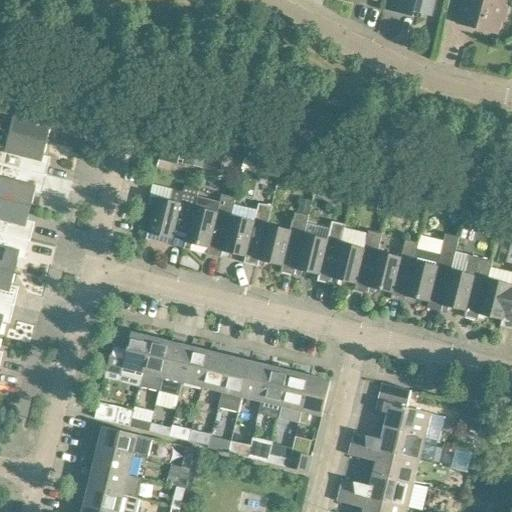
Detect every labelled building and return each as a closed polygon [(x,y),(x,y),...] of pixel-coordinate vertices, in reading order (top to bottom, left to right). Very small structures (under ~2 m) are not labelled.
[(390,0),(387,10),(413,17),(414,16),(412,15),(413,12),(431,16),(431,15),(428,14),(431,0),(390,0)] [(463,0),(460,14),(457,24),(475,28),(497,34),(505,0),(463,0)] [(0,112),(14,116),(10,132),(47,142),(52,122),(59,123),(62,110),(0,94),(0,112)] [(0,146),(0,164),(46,176),(49,163),(42,161),(47,142),(10,132),(6,148),(0,146)] [(165,136),(164,137),(162,147),(173,150),(176,139),(165,136)] [(185,160),(204,164),(208,147),(189,143),(185,160)] [(174,150),(173,150),(162,147),(159,159),(171,162),(174,150)] [(218,167),(222,151),(209,148),(205,164),(218,167)] [(0,198),(31,207),(36,187),(43,188),(46,176),(0,164),(0,198)] [(184,246),(198,189),(185,186),(184,192),(174,190),(171,202),(156,198),(153,210),(147,237),(153,239),(154,234),(171,238),(169,245),(183,249),(183,246),(184,246)] [(198,189),(184,246),(190,248),(191,243),(208,247),(207,254),(220,258),(221,255),(235,198),(222,195),(220,202),(197,197),(199,189),(198,189)] [(394,193),(389,213),(399,216),(404,213),(408,197),(394,193)] [(0,233),(30,241),(33,228),(26,226),(27,221),(31,207),(0,198),(0,233)] [(257,267),(272,207),(259,204),(254,222),(231,217),(235,198),(221,255),(227,257),(228,252),(245,256),(244,263),(257,267)] [(301,198),(298,212),(308,214),(312,201),(301,198)] [(294,276),(308,216),(295,213),(291,231),(268,226),(272,207),(257,267),(258,264),(264,266),(265,261),(282,265),(280,272),(294,276)] [(487,231),(496,233),(500,217),(490,215),(487,231)] [(304,234),(294,273),(295,273),(301,275),(302,270),(319,274),(317,281),(330,285),(331,285),(332,282),(331,282),(340,244),(341,244),(346,225),(345,225),(332,222),(327,240),(304,235),(304,234)] [(367,294),(382,234),(369,231),(364,249),(341,244),(340,244),(331,282),(332,282),(338,284),(339,279),(356,283),(354,290),(367,294)] [(0,233),(0,267),(15,271),(18,257),(20,252),(27,253),(30,241),(0,233)] [(382,234),(367,294),(368,294),(368,291),(374,293),(376,288),(392,292),(391,299),(404,303),(418,243),(405,240),(401,258),(378,253),(382,234)] [(417,250),(404,303),(412,304),(413,304),(414,304),(415,304),(415,303),(416,302),(416,301),(417,298),(429,301),(427,308),(440,311),(441,312),(442,309),(441,309),(450,270),(451,271),(456,252),(459,237),(445,234),(444,241),(440,255),(417,250)] [(477,321),(492,261),(479,258),(469,255),(465,274),(451,271),(450,270),(441,309),(442,309),(448,311),(449,306),(466,310),(464,317),(477,321)] [(501,326),(511,329),(511,280),(511,285),(488,280),(492,261),(477,321),(478,321),(478,318),(484,320),(486,315),(502,319),(501,326)] [(0,302),(14,306),(17,293),(10,291),(15,271),(0,267),(0,302)] [(0,330),(4,317),(11,318),(14,306),(0,302),(0,330)] [(107,371),(121,375),(123,368),(143,373),(152,338),(131,333),(131,335),(116,332),(107,371)] [(143,373),(140,387),(160,392),(171,342),(152,338),(143,373)] [(171,342),(160,392),(179,396),(183,382),(191,347),(183,345),(184,341),(173,339),(172,343),(171,342)] [(191,347),(183,382),(203,387),(211,352),(191,347)] [(211,352),(203,387),(222,392),(231,357),(211,352)] [(231,357),(222,392),(242,397),(251,362),(231,357)] [(251,362),(242,397),(262,402),(270,367),(251,362)] [(278,419),(282,406),(290,372),(290,371),(290,368),(280,365),(279,369),(270,367),(262,402),(259,414),(278,419)] [(290,372),(282,406),(301,411),(310,376),(290,372)] [(310,376),(301,411),(302,411),(299,423),(307,425),(310,413),(322,416),(331,381),(310,376)] [(387,413),(384,427),(426,437),(432,414),(407,408),(411,391),(382,384),(375,410),(387,413)] [(99,402),(95,418),(114,423),(118,407),(99,402)] [(484,412),(468,409),(464,425),(480,429),(484,412)] [(132,418),(130,427),(149,432),(151,423),(132,418)] [(151,423),(149,432),(169,436),(171,428),(151,423)] [(103,426),(98,447),(133,455),(148,459),(153,439),(103,426)] [(180,427),(177,438),(189,441),(192,430),(180,427)] [(420,461),(426,437),(384,427),(381,439),(354,433),(351,444),(420,461)] [(192,430),(189,441),(209,446),(211,439),(212,435),(192,430)] [(220,441),(218,450),(228,453),(231,444),(220,441)] [(231,444),(228,453),(248,458),(251,446),(231,441),(231,444)] [(375,462),(372,474),(414,484),(420,461),(351,444),(348,455),(375,462)] [(251,446),(248,458),(268,463),(270,455),(271,451),(251,446)] [(93,467),(128,475),(133,455),(98,447),(93,467)] [(182,467),(190,469),(195,449),(187,447),(182,467)] [(292,452),(290,460),(288,468),(308,473),(312,457),(292,452)] [(270,455),(268,463),(288,468),(290,460),(270,455)] [(93,467),(89,487),(137,498),(142,479),(128,475),(93,467)] [(182,467),(177,487),(185,489),(190,469),(182,467)] [(342,479),(339,491),(409,507),(414,484),(372,474),(369,486),(342,479)] [(84,506),(106,511),(135,511),(139,499),(137,498),(89,487),(84,506)] [(364,508),(362,511),(407,511),(409,507),(339,491),(337,501),(364,508)] [(175,496),(172,507),(180,509),(183,498),(175,496)]
